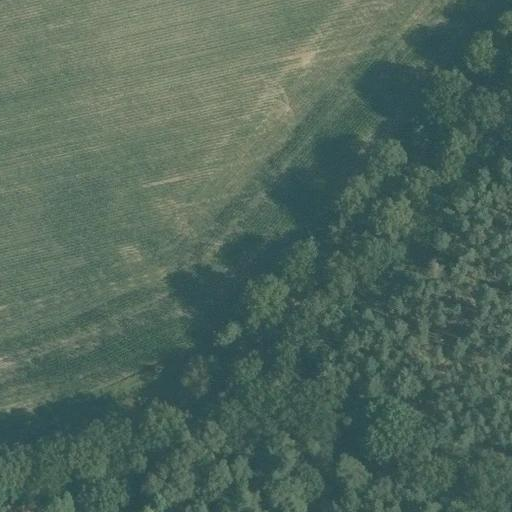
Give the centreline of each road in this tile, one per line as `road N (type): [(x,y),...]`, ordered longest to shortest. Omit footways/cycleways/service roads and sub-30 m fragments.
road 1 (track): [(133,511),(511,73)]
road 2 (track): [(499,511),(181,383),(0,436)]
